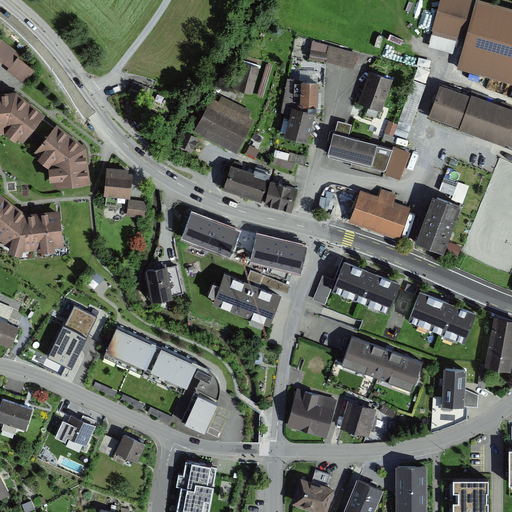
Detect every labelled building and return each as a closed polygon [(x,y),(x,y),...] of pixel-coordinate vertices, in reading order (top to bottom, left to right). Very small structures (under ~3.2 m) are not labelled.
[(511,84),(511,10),(476,0),(442,0),(434,31),(467,40),(458,69),(511,84)] [(37,69),(21,56),(24,52),(0,34),(0,57),(11,66),(9,69),(25,82),(37,69)] [(307,70),(351,80),(355,62),(310,52),(307,70)] [(256,92),(261,64),(249,62),(244,90),(256,92)] [(151,84),(136,79),(133,86),(149,91),(151,84)] [(304,108),(321,108),(321,82),(304,82),(304,108)] [(380,123),(390,89),(367,82),(356,115),(380,123)] [(511,111),(441,86),(430,118),(511,147),(511,111)] [(16,89),(0,91),(0,128),(7,128),(25,141),(46,113),(16,89)] [(251,115),(255,109),(232,97),(229,103),(215,95),(197,129),(238,151),(256,118),(251,115)] [(311,143),(318,115),(296,110),(290,138),(311,143)] [(353,122),(339,118),(336,130),(335,130),(330,152),(356,158),(361,136),(350,133),(353,122)] [(90,143),(59,120),(38,147),(55,163),(58,186),(95,181),(90,143)] [(396,135),(409,137),(411,126),(399,124),(396,135)] [(194,154),(202,136),(187,129),(179,148),(194,154)] [(415,150),(399,145),(400,143),(384,138),(383,141),(364,136),(357,165),(375,170),(390,175),(390,173),(406,178),(415,150)] [(229,186),(269,199),(275,177),(236,163),(229,186)] [(133,167),(107,165),(105,193),(130,195),(133,167)] [(297,206),(303,185),(275,177),(269,199),(297,206)] [(414,205),(397,199),(400,190),(384,185),(381,193),(364,186),(352,219),(402,237),(414,205)] [(61,212),(30,215),(0,193),(0,237),(19,252),(19,253),(65,247),(61,212)] [(150,198),(130,195),(128,213),(148,215),(150,198)] [(470,205),(441,195),(424,242),(453,252),(470,205)] [(240,231),(191,213),(181,240),(230,258),(240,231)] [(307,247),(257,235),(250,263),(300,275),(307,247)] [(386,317),(399,285),(345,262),(332,294),(386,317)] [(182,296),(176,267),(146,273),(152,302),(182,296)] [(224,274),(212,305),(271,328),(283,297),(224,274)] [(409,283),(407,289),(417,292),(419,286),(409,283)] [(475,315),(420,293),(408,323),(462,345),(475,315)] [(25,321),(0,311),(0,336),(16,343),(25,321)] [(511,374),(511,370),(511,322),(494,320),(485,370),(511,374)] [(75,321),(68,336),(50,328),(40,351),(70,365),(88,327),(75,321)] [(197,381),(201,382),(182,422),(189,425),(187,429),(206,438),(222,402),(223,392),(222,383),(216,372),(208,368),(207,370),(202,368),(203,367),(163,348),(162,350),(158,349),(159,346),(119,327),(104,360),(144,378),(146,373),(150,375),(148,381),(188,399),(197,381)] [(424,365),(354,339),(343,366),(414,392),(424,365)] [(444,365),(442,403),(464,405),(467,367),(444,365)] [(297,388),(286,424),(326,436),(337,400),(297,388)] [(348,399),(340,426),(369,434),(377,407),(348,399)] [(31,415),(1,404),(0,405),(0,428),(24,437),(31,415)] [(93,432),(68,422),(60,441),(85,452),(93,432)] [(145,442),(123,431),(115,450),(137,460),(145,442)] [(175,511),(208,511),(217,464),(186,458),(183,472),(178,471),(176,485),(181,485),(175,511)] [(427,511),(427,463),(396,463),(396,511),(427,511)] [(300,475),(292,501),(326,511),(335,486),(300,475)] [(372,511),(383,487),(358,476),(342,511),(372,511)] [(487,511),(488,478),(453,478),(453,511),(487,511)]
